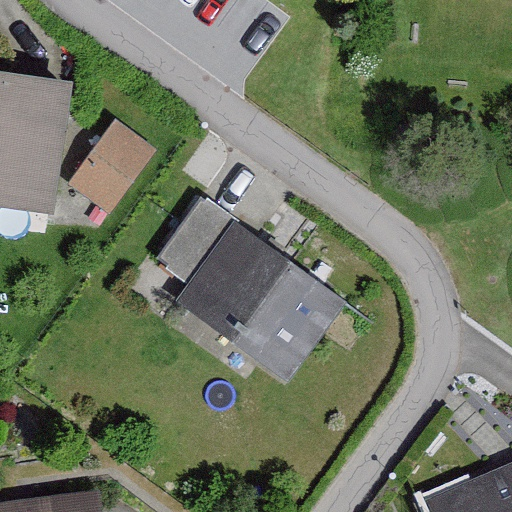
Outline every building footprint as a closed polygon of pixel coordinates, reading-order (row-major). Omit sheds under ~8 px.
[(0,203),(42,210),(61,84),(0,75),(0,203)] [(149,153),(110,127),(67,191),(106,216),(149,153)] [(286,389),(344,303),(234,230),(238,224),(199,198),(152,267),(184,289),(169,311),(286,389)] [(511,511),(511,468),(424,506),(426,511),(511,511)] [(0,511),(96,511),(94,497),(0,509),(0,511)]
